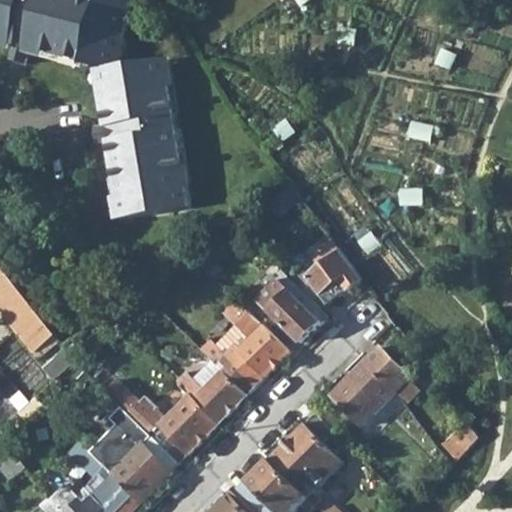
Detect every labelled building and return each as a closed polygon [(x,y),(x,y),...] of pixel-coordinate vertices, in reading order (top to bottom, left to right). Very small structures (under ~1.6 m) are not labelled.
[(98,68),(109,127),(126,124),(128,139),(111,142),(124,219),(193,207),(180,130),(177,131),(175,116),(178,115),(167,59),(127,65),(124,50),(136,3),(122,0),(0,0),(0,40),(17,45),(21,28),(35,31),(31,48),(85,61),(84,65),(98,68)] [(27,65),(31,48),(35,31),(21,28),(17,45),(13,62),(27,65)] [(100,144),(111,142),(128,139),(126,124),(109,127),(97,129),(100,144)] [(274,202),(281,212),(302,197),(298,191),(295,188),(274,202)] [(293,281),(314,302),(323,294),(330,304),(364,279),(338,245),(319,259),(325,267),(310,277),(306,271),(293,281)] [(144,292),(158,306),(191,283),(188,280),(206,268),(194,257),(144,292)] [(0,298),(16,286),(0,265),(0,298)] [(277,286),(262,300),(304,342),(328,316),(314,302),(293,281),(287,275),(277,286)] [(220,283),(228,290),(233,284),(226,276),(220,283)] [(268,277),(252,293),(260,301),(262,300),(277,286),(268,277)] [(0,298),(0,312),(33,352),(55,335),(16,286),(0,298)] [(118,310),(130,326),(158,306),(144,292),(118,310)] [(240,369),(258,387),(291,353),(250,312),(240,302),(227,314),(239,324),(218,346),(213,340),(203,350),(218,365),(221,362),(235,375),(240,369)] [(335,397),(365,426),(413,377),(383,347),(335,397)] [(46,367),(57,381),(79,364),(68,350),(46,367)] [(240,369),(235,375),(231,378),(224,371),(205,389),(190,375),(184,381),(181,379),(177,382),(189,394),(221,424),(258,387),(240,369)] [(189,394),(166,418),(157,411),(158,408),(147,396),(142,401),(120,380),(108,393),(122,408),(182,464),(221,424),(189,394)] [(10,400),(20,412),(30,403),(19,392),(10,400)] [(122,408),(111,420),(118,426),(92,452),(143,503),(182,464),(122,408)] [(323,511),(341,511),(336,506),(332,511),(315,496),(346,463),(325,443),(336,432),(317,414),(271,460),(317,506),(323,511)] [(0,428),(0,435),(4,440),(24,423),(17,415),(0,428)] [(446,445),(460,459),(481,437),(471,423),(446,445)] [(0,470),(0,477),(5,484),(27,469),(4,440),(0,435),(0,459),(6,466),(0,470)] [(133,511),(143,503),(92,452),(81,442),(71,452),(97,477),(85,488),(94,497),(107,510),(105,511),(133,511)] [(312,511),(317,506),(271,460),(242,490),(263,511),(297,511),(305,504),(312,511)] [(0,499),(4,497),(11,508),(42,486),(27,469),(5,484),(0,487),(0,499)] [(42,511),(105,511),(107,510),(94,497),(88,504),(85,500),(80,504),(81,499),(66,485),(52,499),(47,498),(47,502),(38,508),(42,511)] [(220,511),(263,511),(242,490),(220,511)]
